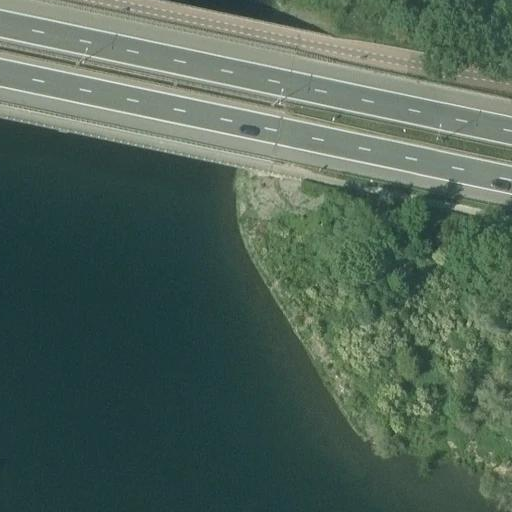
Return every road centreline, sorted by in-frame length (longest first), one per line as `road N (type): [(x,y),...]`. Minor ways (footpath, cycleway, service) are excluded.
road 1 (trunk): [(0,75),(511,183)]
road 2 (trunk): [(511,132),(0,25)]
road 3 (unclassified): [(511,83),(94,0)]
